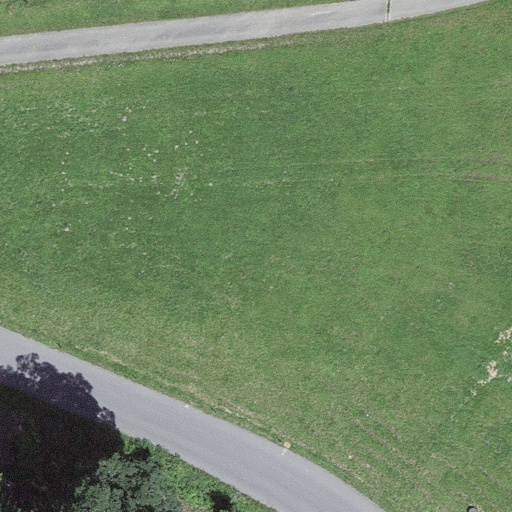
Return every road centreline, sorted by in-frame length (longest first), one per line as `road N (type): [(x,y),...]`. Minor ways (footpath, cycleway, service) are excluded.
road 1 (track): [(441,0),(0,51)]
road 2 (unclassified): [(0,355),(191,436),(339,511)]
